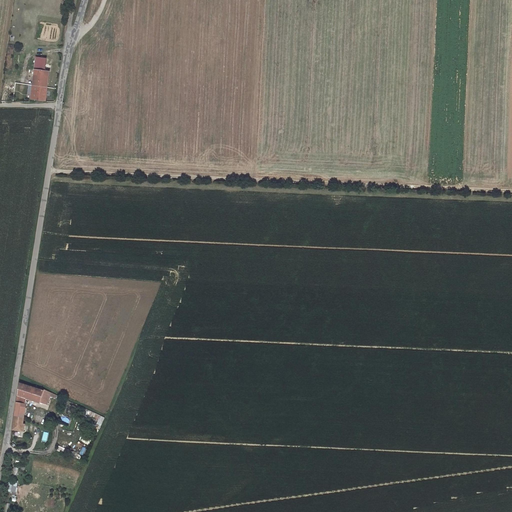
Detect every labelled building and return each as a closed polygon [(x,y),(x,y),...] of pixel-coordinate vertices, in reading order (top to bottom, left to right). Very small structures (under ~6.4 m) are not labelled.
[(35,70),(44,71),(45,59),(36,58),(35,70)] [(44,71),(35,70),(31,99),(46,101),(49,79),(47,79),(48,72),(44,71)] [(21,378),(17,398),(26,401),(27,394),(47,402),(49,398),(48,397),(50,393),(52,394),(53,392),(21,378)] [(15,411),(23,413),(26,401),(17,398),(15,411)] [(15,411),(12,425),(24,427),(25,419),(22,419),(23,413),(15,411)] [(65,454),(67,449),(59,445),(57,450),(65,454)] [(17,492),(17,481),(8,481),(8,492),(17,492)]
